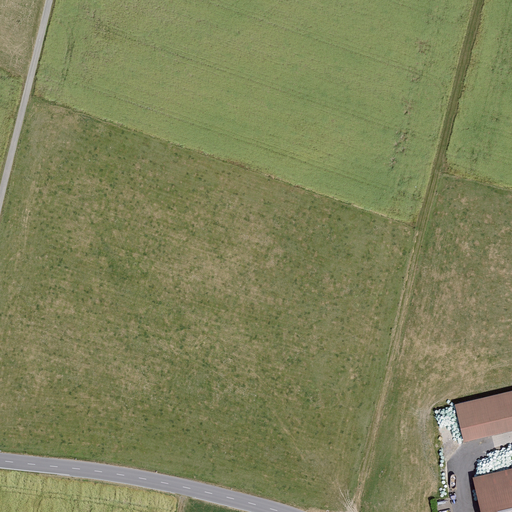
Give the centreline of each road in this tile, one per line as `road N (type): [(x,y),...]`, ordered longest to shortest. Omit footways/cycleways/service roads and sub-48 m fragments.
road 1 (track): [(472,0),(346,511)]
road 2 (tertiary): [(0,459),(281,511)]
road 3 (unclassified): [(50,0),(0,206)]
